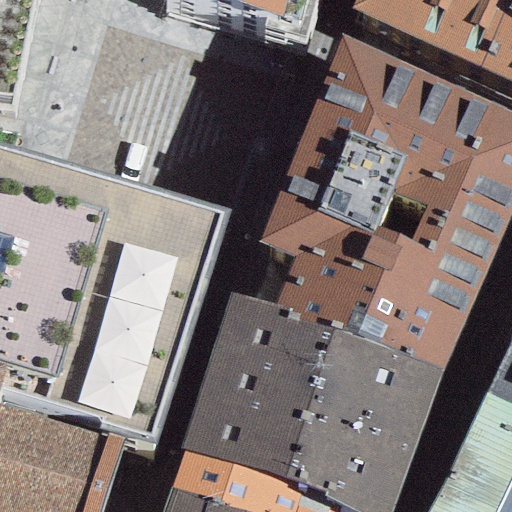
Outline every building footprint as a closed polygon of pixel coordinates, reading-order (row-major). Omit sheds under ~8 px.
[(0,0),(0,108),(12,110),(34,0),(0,0)] [(221,0),(267,13),(264,29),(304,40),(315,0),(221,0)] [(511,0),(356,0),(352,9),(511,84),(511,0)] [(511,214),(511,112),(341,35),(256,242),(293,257),(273,306),(442,371),(511,214)] [(4,150),(0,149),(0,363),(6,366),(0,386),(0,388),(102,418),(98,428),(154,444),(225,213),(4,150)] [(273,306),(229,294),(180,450),(331,505),(351,511),(391,511),(442,371),(273,306)] [(511,511),(511,324),(422,511),(511,511)] [(0,511),(98,511),(122,440),(0,401),(0,386),(6,366),(0,363),(0,511)] [(180,450),(171,489),(238,511),(329,511),(331,505),(180,450)] [(238,511),(171,489),(162,511),(238,511)]
